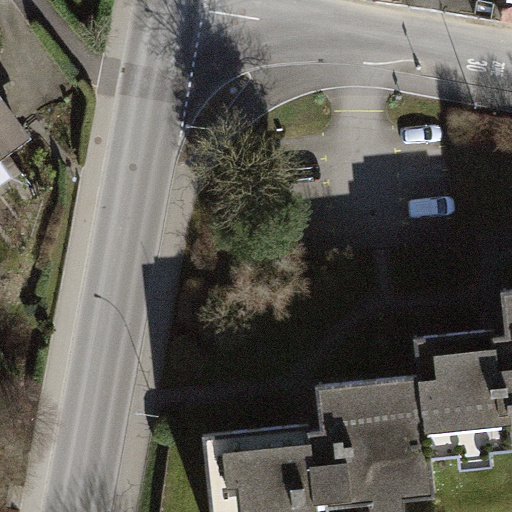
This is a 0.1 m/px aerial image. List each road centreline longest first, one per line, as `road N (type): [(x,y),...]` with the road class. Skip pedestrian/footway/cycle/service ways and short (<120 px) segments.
road 1 (tertiary): [(76,511),(164,0)]
road 2 (residential): [(511,53),(200,0)]
